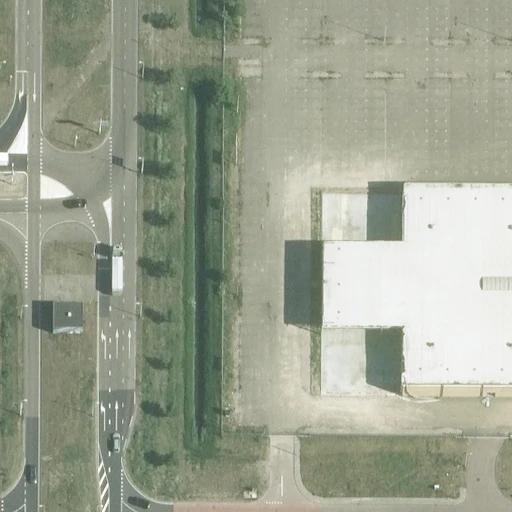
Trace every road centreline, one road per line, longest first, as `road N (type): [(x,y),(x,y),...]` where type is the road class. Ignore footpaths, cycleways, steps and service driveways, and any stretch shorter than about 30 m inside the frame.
road 1 (tertiary): [(124,511),(123,190)]
road 2 (tertiary): [(33,204),(33,511)]
road 3 (secondary): [(123,190),(126,0)]
road 4 (secondary): [(31,0),(32,162)]
